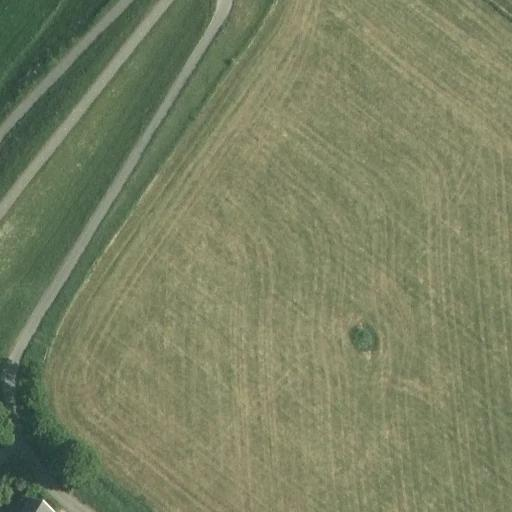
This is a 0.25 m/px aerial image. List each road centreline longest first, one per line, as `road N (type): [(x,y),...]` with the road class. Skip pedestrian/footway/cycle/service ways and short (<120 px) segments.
road 1 (unclassified): [(76,511),(29,460),(8,413),(15,364),(32,320),(226,0)]
road 2 (unclassified): [(126,0),(0,144)]
